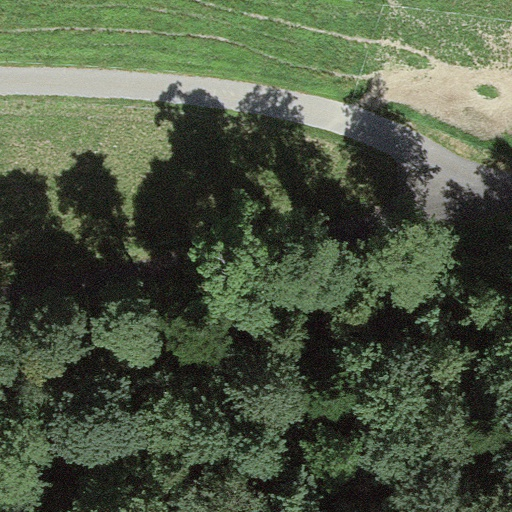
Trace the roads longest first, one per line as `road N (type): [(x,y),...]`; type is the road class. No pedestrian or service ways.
road 1 (residential): [(0,83),(287,104),(361,124),(424,155),(488,207)]
road 2 (residential): [(488,207),(0,304)]
